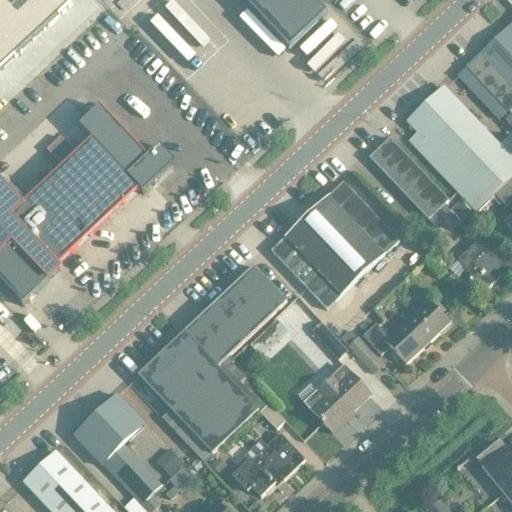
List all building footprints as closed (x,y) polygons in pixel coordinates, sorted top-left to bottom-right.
[(48,26),(32,9),(23,0),(7,0),(1,5),(33,39),(48,26)] [(23,0),(32,9),(40,0),(23,0)] [(67,0),(40,0),(32,9),(48,26),(71,4),(67,0)] [(241,0),(289,50),(327,14),(313,0),(241,0)] [(1,5),(0,4),(0,39),(15,56),(33,39),(1,5)] [(466,68),(457,76),(497,119),(506,111),(511,105),(511,34),(507,29),(466,68)] [(0,70),(15,56),(0,39),(0,70)] [(444,89),(408,123),(418,134),(409,142),(473,210),(475,213),(511,178),(511,160),(500,148),(445,90),(444,89)] [(62,91),(53,100),(60,107),(51,115),(60,124),(78,107),(62,91)] [(156,97),(147,118),(170,128),(180,107),(156,97)] [(0,282),(22,306),(60,271),(57,268),(139,190),(143,194),(146,191),(145,190),(174,164),(161,151),(162,150),(160,147),(148,158),(100,107),(79,127),(92,140),(77,155),(61,137),(47,150),(64,167),(22,206),(0,182),(0,282)] [(449,201),(390,139),(369,159),(428,221),(444,206),(449,201)] [(343,184),(271,252),(327,311),(398,243),(343,184)] [(453,215),(444,206),(428,221),(437,230),(453,215)] [(511,268),(491,246),(483,237),(458,260),(459,261),(449,270),(457,278),(465,270),(486,291),(511,268)] [(254,268),(138,377),(211,456),(268,402),(233,365),(235,363),(229,357),(286,303),(254,268)] [(311,313),(299,300),(280,318),(291,331),(311,313)] [(64,329),(81,318),(71,302),(54,313),(64,329)] [(376,325),(363,337),(381,357),(390,349),(406,366),(450,325),(428,302),(388,339),(376,325)] [(321,323),(311,333),(337,362),(348,352),(321,323)] [(350,332),(341,340),(348,347),(347,347),(374,376),(384,367),(357,338),(357,339),(350,332)] [(344,368),(318,392),(305,404),(333,435),(347,422),(345,419),(370,396),(344,368)] [(145,425),(118,396),(96,417),(123,446),(145,425)] [(276,430),(284,422),(268,405),(260,413),(276,430)] [(123,446),(96,417),(74,437),(133,500),(124,508),(127,511),(153,511),(161,506),(152,497),(162,487),(123,446)] [(279,435),(251,462),(249,460),(231,477),(247,493),(251,489),(261,499),(281,479),(284,482),(305,461),(279,435)] [(478,461),(505,493),(511,487),(511,449),(507,453),(499,443),(478,461)] [(110,511),(56,454),(24,484),(49,511),(110,511)] [(180,493),(181,494),(194,482),(182,469),(168,481),(174,487),(165,495),(171,501),(180,493)]
